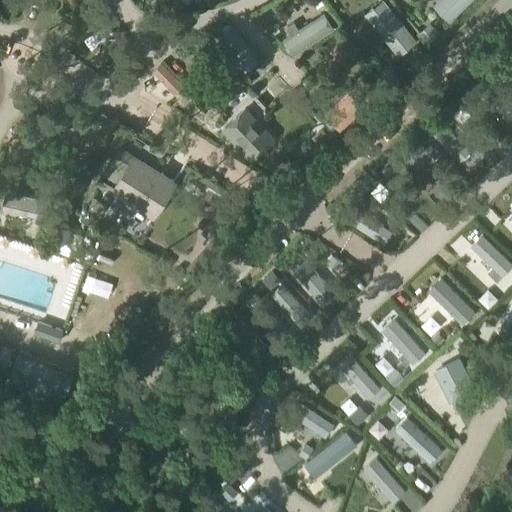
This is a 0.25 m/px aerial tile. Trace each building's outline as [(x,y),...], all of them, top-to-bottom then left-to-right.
[(439,0),(435,5),(451,21),(473,0),(439,0)] [(428,24),(419,33),(427,42),(437,33),(428,24)] [(162,62),(154,70),(177,95),(185,87),(162,62)] [(330,108),(324,114),(327,117),(325,119),(329,124),(331,122),(341,132),(378,96),(364,81),(365,79),(361,75),(329,106),(330,108)] [(511,78),(508,75),(498,87),(511,99),(511,78)] [(454,97),(445,105),(453,114),(462,105),(454,97)] [(244,109),(223,129),(251,158),(272,138),(244,109)] [(438,119),(429,129),(460,161),(470,151),(438,119)] [(413,138),(381,169),(392,180),(424,149),(413,138)] [(119,148),(98,181),(107,187),(103,194),(109,198),(113,191),(153,216),(174,182),(119,148)] [(368,173),(357,182),(366,191),(376,182),(368,173)] [(0,179),(0,193),(33,197),(34,184),(0,179)] [(232,201),(211,225),(221,234),(242,211),(232,201)] [(354,207),(345,220),(383,244),(391,231),(354,207)] [(26,230),(29,218),(17,214),(13,227),(26,230)] [(481,235),(471,246),(493,267),(488,272),(496,280),(511,265),(481,235)] [(330,254),(326,262),(338,269),(342,261),(330,254)] [(306,261),(294,272),(322,304),(334,293),(306,261)] [(272,272),(264,278),(272,286),(279,280),(272,272)] [(440,278),(428,291),(462,323),(473,311),(440,278)] [(282,284),(272,294),(299,325),(310,316),(282,284)] [(511,304),(497,330),(511,338),(511,304)] [(232,311),(220,324),(255,357),(267,345),(232,311)] [(393,319),(382,330),(411,362),(422,352),(393,319)] [(38,322),(34,334),(59,342),(63,331),(38,322)] [(437,333),(431,338),(437,345),(443,339),(437,333)] [(350,355),(339,364),(369,397),(379,387),(350,355)] [(458,359),(434,371),(450,400),(473,388),(458,359)] [(395,369),(386,377),(394,386),(403,378),(395,369)] [(165,376),(158,388),(166,393),(173,381),(165,376)] [(153,395),(143,411),(184,436),(194,419),(153,395)] [(299,402),(291,415),(324,437),(333,424),(299,402)] [(357,408),(348,415),(357,424),(365,417),(357,408)] [(406,417),(394,429),(429,462),(440,449),(406,417)] [(345,432),(304,464),(314,477),(355,445),(345,432)] [(227,435),(186,448),(191,463),(232,451),(227,435)] [(305,444),(298,454),(305,458),(312,448),(305,444)] [(375,457),(363,468),(392,500),(403,490),(375,457)] [(139,473),(132,479),(139,488),(146,482),(139,473)] [(228,486),(221,493),(228,499),(235,492),(228,486)]
